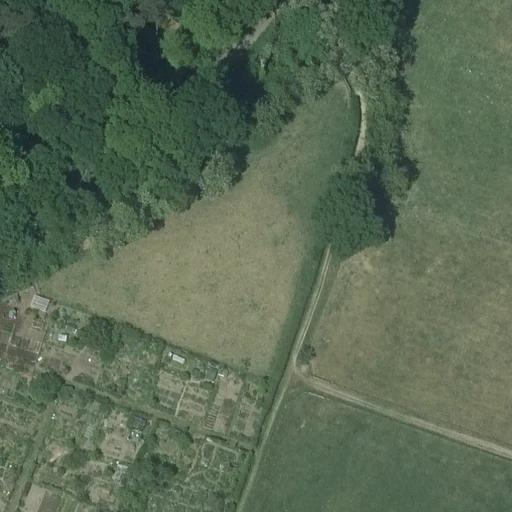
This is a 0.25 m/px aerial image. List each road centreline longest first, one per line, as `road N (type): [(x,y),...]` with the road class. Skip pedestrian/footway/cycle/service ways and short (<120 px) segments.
road 1 (track): [(511,455),(287,374),(348,181),(361,108),(323,0)]
road 2 (residential): [(0,221),(178,103),(275,0)]
road 3 (track): [(287,374),(236,511)]
